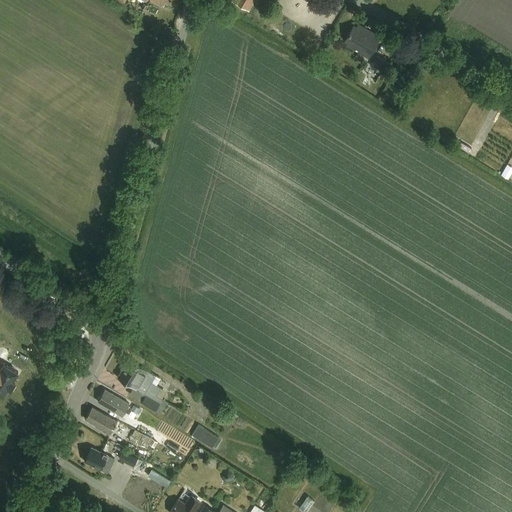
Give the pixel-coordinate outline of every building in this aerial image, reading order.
[(254,0),(235,0),(234,3),(248,11),(254,0)] [(353,25),(344,41),(347,42),(346,45),(368,57),(379,37),(357,24),(356,27),(353,25)] [(372,67),(380,72),(386,61),(378,56),(372,67)] [(156,375),(128,358),(117,376),(134,386),(129,395),(160,414),(168,401),(162,398),(167,391),(151,382),(156,375)] [(13,379),(18,372),(0,360),(0,393),(2,395),(7,388),(11,390),(17,381),(13,379)] [(121,415),(129,403),(104,388),(96,400),(121,415)] [(108,433),(116,421),(91,406),(84,418),(94,423),(94,425),(108,433)] [(218,437),(198,425),(192,435),(212,447),(218,437)] [(107,471),(114,456),(91,446),(84,460),(107,471)] [(197,458),(204,457),(203,447),(196,449),(197,458)] [(138,458),(123,451),(119,459),(134,466),(138,458)] [(231,481),(234,477),(233,473),(229,470),(224,471),(221,475),(222,480),(226,482),(231,481)] [(178,499),(169,511),(235,511),(223,504),(217,511),(205,504),(200,511),(196,510),(202,501),(191,494),(185,503),(178,499)] [(300,507),(307,511),(316,499),(308,494),(300,507)]
